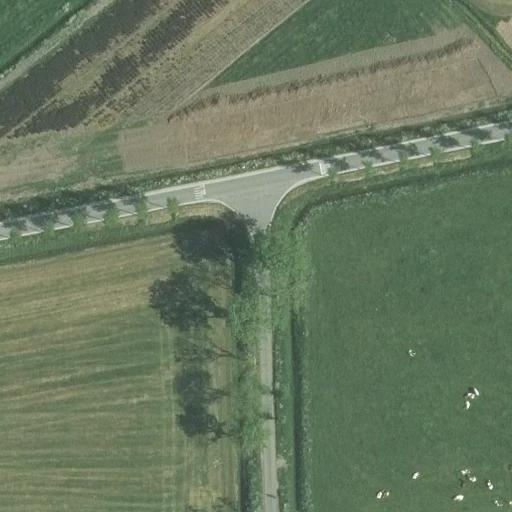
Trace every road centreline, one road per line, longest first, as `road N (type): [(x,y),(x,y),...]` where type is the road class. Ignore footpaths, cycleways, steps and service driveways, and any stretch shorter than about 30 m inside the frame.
road 1 (unclassified): [(268,511),(251,187)]
road 2 (unclassified): [(251,187),(511,133)]
road 3 (unclassified): [(0,235),(251,187)]
